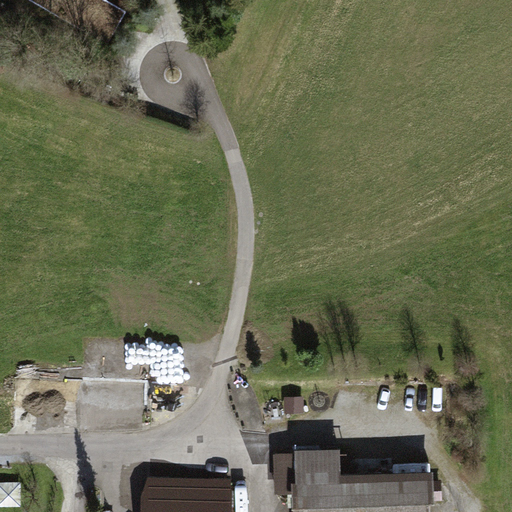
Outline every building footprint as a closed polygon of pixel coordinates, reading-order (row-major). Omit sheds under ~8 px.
[(125,16),(94,0),(30,0),(27,7),(106,50),(125,16)] [(137,341),(87,340),(86,373),(136,374),(137,341)] [(13,397),(0,396),(0,428),(90,432),(92,378),(14,375),(13,397)] [(448,383),(398,383),(398,428),(427,428),(427,422),(448,422),(448,383)] [(340,450),(291,453),(293,511),(430,511),(429,472),(342,476),(340,450)] [(149,476),(144,493),(143,511),(231,511),(232,479),(149,476)]
